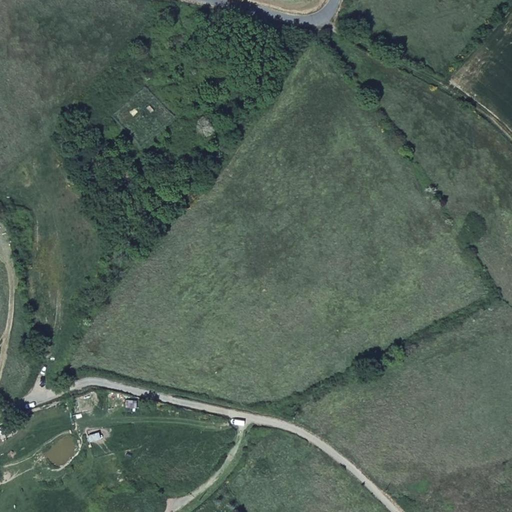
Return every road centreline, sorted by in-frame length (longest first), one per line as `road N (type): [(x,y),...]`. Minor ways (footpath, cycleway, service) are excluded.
road 1 (track): [(0,413),(100,383),(246,418)]
road 2 (unclassified): [(246,418),(295,428),(325,445),(397,511)]
road 3 (unclassified): [(331,0),(322,19),(310,23),(205,0)]
